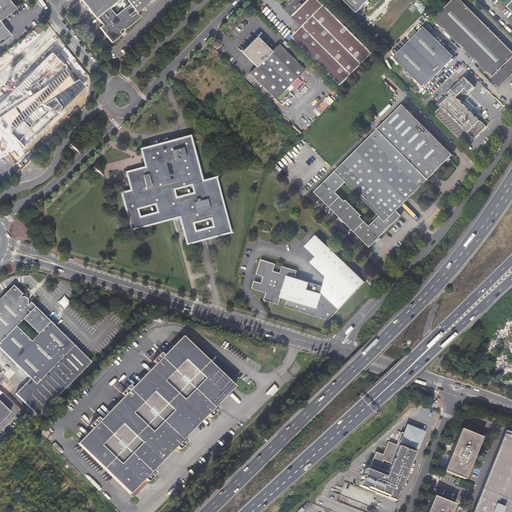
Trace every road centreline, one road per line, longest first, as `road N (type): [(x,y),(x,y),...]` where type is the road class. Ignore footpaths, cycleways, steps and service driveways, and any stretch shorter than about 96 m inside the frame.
road 1 (motorway): [(511,183),(413,310),(207,511)]
road 2 (tertiary): [(511,127),(471,194),(336,352)]
road 3 (motorway): [(347,423),(511,259)]
road 4 (motorway): [(347,423),(511,279)]
road 5 (tertiary): [(7,247),(214,313)]
road 6 (residential): [(3,226),(15,208),(68,172),(118,115)]
road 7 (residential): [(105,102),(68,135),(44,178),(0,200)]
road 8 (residential): [(135,92),(232,0)]
road 9 (motorway): [(249,511),(347,423)]
road 10 (unclassified): [(408,511),(456,392)]
road 11 (tertiary): [(336,352),(214,313)]
road 12 (tertiary): [(459,384),(336,352)]
road 13 (tertiary): [(336,352),(456,392)]
road 14 (residential): [(206,0),(116,84)]
